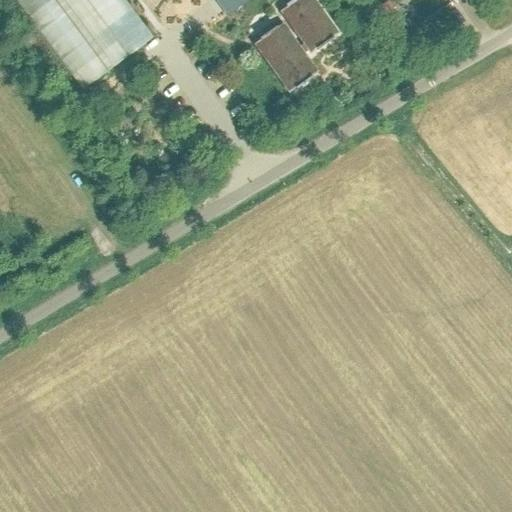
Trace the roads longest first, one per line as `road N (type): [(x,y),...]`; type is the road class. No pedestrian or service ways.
road 1 (unclassified): [(0,336),(511,32)]
road 2 (unknown): [(123,0),(256,183)]
